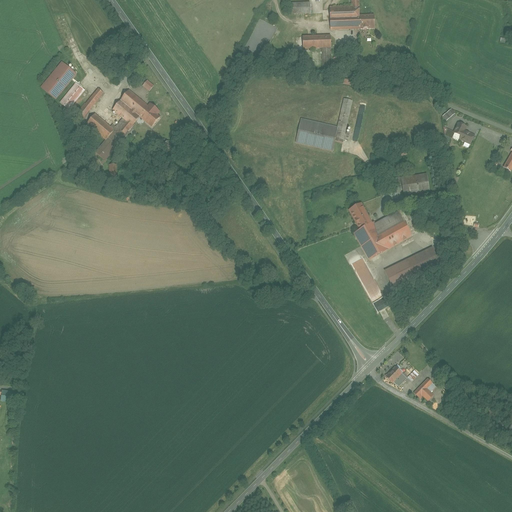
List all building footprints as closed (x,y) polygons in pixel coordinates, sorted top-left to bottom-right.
[(351,0),(352,6),(330,7),(331,30),(375,28),(374,14),(360,15),(359,0),(351,0)] [(310,3),(289,4),(289,15),(311,14),(310,3)] [(330,36),(303,37),(304,50),(322,49),(331,49),(330,36)] [(331,49),(322,49),(323,67),(331,67),(331,49)] [(62,62),(41,87),(56,99),(77,74),(62,62)] [(154,86),(147,81),(143,86),(150,91),(154,86)] [(76,83),(60,102),(69,109),(85,90),(76,83)] [(97,88),(79,111),(85,116),(103,93),(97,88)] [(152,127),(161,117),(158,114),(159,112),(149,104),(148,106),(129,91),(121,101),(139,116),(152,127)] [(344,140),(352,101),(344,99),(337,127),(335,138),(344,140)] [(139,116),(121,101),(113,111),(123,119),(132,126),(139,116)] [(359,135),(365,106),(360,105),(355,134),(359,135)] [(452,109),(443,116),(447,121),(456,114),(452,109)] [(110,127),(95,115),(87,125),(105,140),(107,138),(114,130),(110,127)] [(116,145),(132,126),(123,119),(116,127),(113,124),(110,127),(114,130),(107,138),(116,145)] [(337,127),(302,119),(296,143),(332,151),(335,138),(337,127)] [(468,126),(458,122),(454,132),(454,133),(461,136),(463,137),(466,131),(468,126)] [(448,129),(446,135),(452,138),(454,133),(454,132),(448,129)] [(475,135),(466,131),(463,137),(461,136),(459,140),(471,145),(475,135)] [(452,138),(446,135),(443,142),(449,145),(452,138)] [(95,153),(105,161),(117,147),(116,145),(107,138),(105,140),(95,153)] [(170,141),(163,145),(167,154),(174,150),(170,141)] [(401,153),(397,155),(398,158),(409,154),(407,149),(400,151),(401,153)] [(423,151),(413,156),(418,165),(427,161),(423,151)] [(116,164),(109,165),(110,181),(117,180),(116,164)] [(401,179),(404,194),(429,189),(426,174),(401,179)] [(349,212),(360,230),(372,223),(362,205),(349,212)] [(376,224),(390,249),(413,236),(398,211),(376,224)] [(360,230),(354,233),(370,260),(390,249),(376,224),(375,222),(372,223),(360,230)] [(433,248),(386,271),(393,285),(440,262),(433,248)] [(395,367),(386,377),(393,384),(394,383),(402,374),(395,367)] [(416,370),(409,378),(412,381),(420,374),(416,370)] [(402,374),(394,383),(399,388),(408,379),(402,374)] [(428,379),(414,394),(420,400),(423,397),(429,402),(434,396),(427,389),(433,384),(428,379)] [(15,392),(2,391),(1,402),(14,403),(15,392)]
